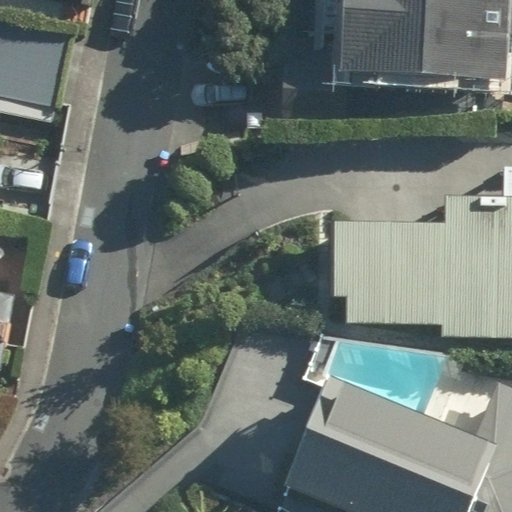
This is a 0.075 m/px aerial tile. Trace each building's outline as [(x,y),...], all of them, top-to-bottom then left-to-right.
[(511,0),(344,0),(343,74),(511,77),(511,0)] [(72,38),(0,26),(0,106),(59,116),(72,38)] [(511,165),(504,165),(503,199),(442,197),(441,223),(331,219),(328,303),(344,303),(343,329),(437,333),(437,344),(511,346),(511,165)] [(0,359),(0,358),(13,359),(21,303),(0,299),(0,359)] [(342,511),(511,511),(511,383),(492,375),(471,428),(329,372),(282,488),(342,511)]
